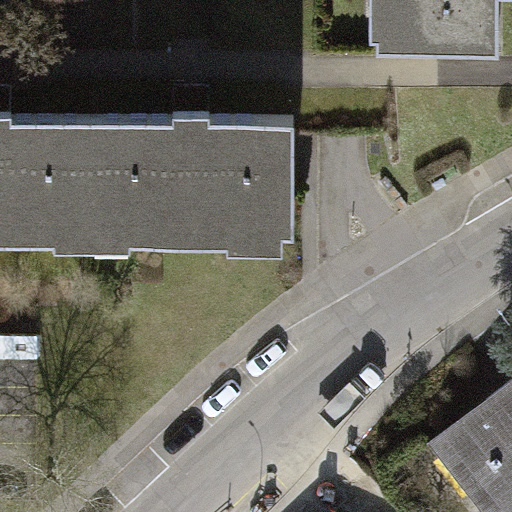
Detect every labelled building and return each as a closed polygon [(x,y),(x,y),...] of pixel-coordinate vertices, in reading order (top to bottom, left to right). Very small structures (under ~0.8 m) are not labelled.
[(372,0),(373,34),(380,34),(380,46),(500,45),(500,0),(372,0)] [(0,83),(0,106),(15,106),(15,84),(0,83)] [(179,83),(179,106),(215,106),(215,83),(179,83)] [(0,235),(59,235),(59,242),(135,242),(135,237),(234,237),(234,244),(290,244),(290,238),(301,238),(301,114),(215,114),(215,106),(179,106),(179,114),(15,114),(15,106),(0,106),(0,235)] [(511,511),(511,378),(423,447),(474,511),(511,511)]
